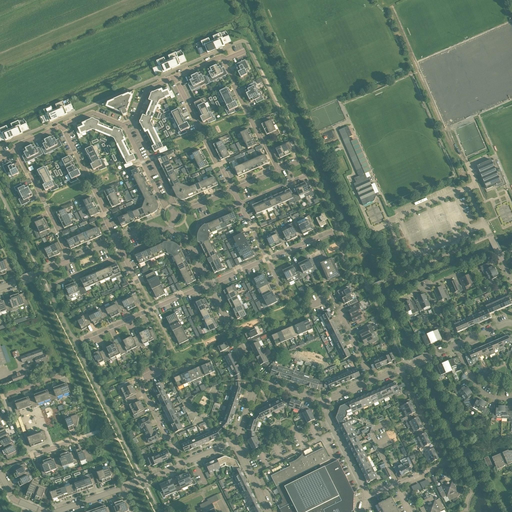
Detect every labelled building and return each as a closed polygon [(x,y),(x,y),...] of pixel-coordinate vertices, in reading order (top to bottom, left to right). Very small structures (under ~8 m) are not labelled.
[(215,41),(213,42),(216,49),(224,46),(221,38),(222,38),(220,33),(213,36),(215,41)] [(216,49),(213,42),(211,43),(209,38),(201,42),(203,46),(204,46),(208,53),(216,49)] [(170,60),(168,61),(171,69),(180,65),(176,58),(178,57),(176,53),(168,56),(170,60)] [(171,69),(168,61),(166,62),(164,58),(156,61),(158,66),(160,65),(163,72),(171,69)] [(245,61),(236,65),(237,68),(237,69),(238,72),(241,78),(247,74),(245,70),(248,68),(245,61)] [(216,65),(213,67),(219,78),(227,74),(224,68),(222,70),(219,64),(216,65)] [(219,78),(213,67),(210,68),(210,69),(208,70),(210,75),(208,77),(210,82),(219,78)] [(197,73),(194,75),(200,86),(205,84),(206,85),(209,83),(206,77),(203,78),(200,72),(198,74),(197,73)] [(200,86),(194,75),(191,77),(189,78),(192,83),(189,85),(192,91),(200,86)] [(248,97),(257,92),(258,92),(255,86),(256,86),(255,83),(249,86),(251,88),(245,91),(246,93),(246,94),(248,97)] [(159,91),(163,100),(171,96),(172,98),(175,97),(172,91),(169,92),(167,88),(162,90),(159,91)] [(221,98),(230,93),(231,93),(228,88),(219,93),(221,98)] [(152,92),(151,93),(160,101),(163,100),(159,91),(159,90),(153,93),(152,92)] [(257,92),(248,97),(249,100),(250,100),(251,102),(256,100),(258,102),(263,100),(262,97),(260,98),(257,92)] [(160,101),(151,93),(150,94),(151,95),(149,100),(150,101),(158,104),(159,102),(160,101)] [(232,98),(230,93),(221,98),(223,102),(224,102),(232,98)] [(107,107),(114,110),(122,114),(123,116),(128,114),(127,111),(130,104),(133,96),(128,94),(123,97),(122,96),(114,100),(108,103),(107,107)] [(234,102),(232,98),(224,102),(226,106),(234,102)] [(197,108),(205,104),(202,99),(194,103),(196,108),(197,108)] [(57,109),(55,110),(58,118),(67,114),(64,107),(65,106),(63,101),(55,105),(57,109)] [(158,104),(150,101),(148,106),(156,109),(158,104)] [(235,101),(234,102),(226,106),(224,107),(228,115),(234,112),(233,110),(238,107),(235,101)] [(207,108),(205,104),(197,108),(199,112),(207,108)] [(156,109),(148,106),(146,111),(154,114),(156,109)] [(58,118),(55,110),(53,111),(51,107),(44,110),(46,115),(47,114),(50,121),(58,118)] [(207,108),(199,112),(201,117),(210,112),(212,112),(209,107),(207,108)] [(174,118),(182,114),(180,109),(169,114),(172,119),(174,118)] [(154,114),(146,111),(144,116),(152,119),(154,114)] [(210,112),(201,117),(200,117),(203,123),(208,120),(210,123),(216,120),(214,117),(213,118),(210,112)] [(184,118),(182,114),(174,118),(176,122),(184,118)] [(140,121),(140,123),(140,124),(143,130),(144,130),(145,132),(154,128),(152,126),(151,122),(152,119),(144,116),(143,115),(140,121)] [(262,120),(264,123),(261,124),(264,130),(273,125),(271,121),(272,120),(270,116),(262,120)] [(184,118),(176,122),(175,123),(177,127),(186,123),(184,118)] [(11,129),(14,137),(22,133),(19,126),(20,125),(18,121),(11,124),(13,128),(11,129)] [(89,131),(85,122),(83,124),(78,126),(79,131),(76,132),(79,138),(82,137),(81,135),(89,131)] [(187,122),(186,123),(177,127),(180,133),(179,133),(180,136),(186,133),(184,130),(190,128),(187,122)] [(99,123),(96,131),(101,133),(104,125),(99,123)] [(104,125),(101,133),(105,135),(109,127),(104,125)] [(276,130),(273,125),(264,130),(267,135),(268,134),(270,138),(279,134),(277,130),(276,130)] [(14,137),(11,129),(8,130),(7,126),(0,128),(0,131),(1,134),(2,133),(6,141),(14,137)] [(109,127),(105,135),(110,137),(114,129),(109,127)] [(114,129),(110,137),(113,138),(114,139),(116,142),(117,145),(125,140),(124,138),(125,137),(122,132),(121,131),(120,130),(119,130),(114,128),(114,129)] [(154,128),(145,132),(145,133),(146,132),(147,134),(148,137),(156,133),(155,130),(154,128)] [(368,178),(367,178),(365,174),(351,141),(352,141),(351,141),(349,137),(345,128),(339,130),(343,140),(345,144),(351,158),(353,162),(359,177),(361,181),(354,184),(363,206),(364,206),(363,205),(372,202),(373,202),(374,201),(376,196),(371,184),(370,185),(368,181),(369,180),(368,178)] [(249,129),(242,132),(240,129),(234,132),(235,135),(240,133),(243,138),(251,135),(249,129)] [(156,133),(148,137),(149,139),(151,142),(159,138),(157,135),(156,133)] [(251,135),(243,138),(245,143),(254,140),(251,135)] [(51,137),(48,139),(52,148),(55,146),(56,149),(62,146),(59,140),(56,142),(53,136),(51,137)] [(219,139),(220,142),(219,142),(216,144),(213,145),(216,150),(224,146),(222,141),(227,139),(226,136),(219,139)] [(159,138),(151,142),(151,144),(153,146),(152,147),(161,143),(159,140),(159,138)] [(52,148),(48,139),(44,140),(42,142),(45,147),(42,149),(45,154),(53,150),(52,148)] [(356,139),(352,141),(351,141),(365,174),(370,171),(356,139)] [(125,140),(117,145),(118,147),(119,149),(127,146),(126,143),(125,141),(126,141),(125,140)] [(256,145),(254,140),(245,143),(248,149),(256,145)] [(285,143),(286,144),(281,147),(286,156),(291,154),(290,151),(293,150),(289,142),(285,143)] [(161,143),(152,147),(153,149),(154,152),(160,150),(161,153),(167,150),(166,147),(163,148),(162,144),(161,143)] [(28,147),(34,158),(43,154),(40,148),(37,150),(34,144),(32,146),(32,145),(28,147)] [(127,146),(119,149),(120,151),(122,154),(130,150),(128,147),(127,146)] [(224,146),(216,150),(218,155),(227,151),(224,146)] [(34,158),(28,147),(25,149),(23,150),(26,155),(23,157),(26,163),(34,158)] [(87,155),(95,151),(93,147),(84,151),(87,156),(87,155)] [(281,147),(276,149),(275,147),(271,149),(276,158),(279,157),(280,158),(286,156),(281,147)] [(130,150),(122,154),(122,155),(124,159),(133,155),(133,154),(132,155),(130,151),(130,150)] [(164,154),(165,157),(164,157),(161,159),(158,160),(161,165),(169,161),(167,156),(172,154),(174,153),(173,150),(164,154)] [(195,153),(194,153),(193,150),(185,153),(187,157),(192,154),(195,159),(203,155),(201,150),(198,151),(195,153)] [(96,151),(95,151),(87,155),(90,160),(98,156),(99,156),(96,151)] [(230,157),(227,151),(218,155),(221,160),(230,157)] [(133,155),(124,159),(124,160),(127,164),(125,165),(126,168),(132,166),(130,163),(136,160),(134,155),(133,155)] [(195,159),(197,164),(206,160),(203,155),(195,159)] [(265,155),(259,157),(264,165),(269,163),(269,162),(268,160),(268,161),(266,157),(265,155)] [(65,165),(73,161),(71,156),(61,161),(64,166),(65,165)] [(100,160),(98,156),(90,160),(92,164),(100,160)] [(259,157),(254,159),(258,168),(264,165),(259,157)] [(100,160),(92,164),(91,165),(93,170),(99,168),(100,170),(106,168),(102,159),(100,160)] [(254,159),(249,161),(254,170),(258,168),(254,159)] [(197,164),(195,165),(198,171),(209,166),(206,160),(197,164)] [(496,185),(501,183),(492,161),(491,160),(477,166),(487,189),(496,185)] [(73,161),(65,165),(67,170),(75,166),(73,161)] [(172,166),(169,161),(161,165),(163,170),(172,166)] [(254,170),(249,161),(245,163),(249,172),(254,170)] [(10,172),(13,177),(19,173),(16,168),(14,164),(12,166),(10,163),(3,166),(7,173),(10,172)] [(249,172),(245,163),(240,166),(244,174),(249,172)] [(75,166),(67,170),(69,174),(77,170),(75,166)] [(174,170),(172,166),(163,170),(165,174),(174,170)] [(244,174),(240,166),(234,168),(235,171),(237,174),(238,176),(244,174)] [(39,176),(49,172),(46,167),(37,172),(39,176)] [(134,170),(133,171),(131,168),(125,171),(126,174),(129,173),(131,178),(134,177),(142,173),(140,168),(137,169),(134,170)] [(177,169),(174,170),(165,174),(167,179),(176,175),(179,174),(177,169)] [(78,170),(77,170),(69,174),(68,175),(71,180),(69,181),(71,183),(77,181),(75,178),(81,175),(78,170)] [(49,172),(39,176),(42,181),(50,177),(51,176),(49,172)] [(145,178),(142,173),(134,177),(136,181),(145,178)] [(176,175),(167,179),(170,183),(178,180),(176,175)] [(52,181),(50,177),(42,181),(44,185),(52,181)] [(214,177),(208,179),(213,188),(218,185),(217,183),(215,179),(214,177)] [(145,178),(136,181),(138,186),(147,182),(145,178)] [(208,179),(204,181),(208,190),(213,188),(208,179)] [(53,180),(52,181),(44,185),(43,185),(46,191),(51,188),(52,191),(58,189),(57,185),(56,186),(54,183),(53,180)] [(181,184),(178,180),(170,183),(172,188),(181,184)] [(204,181),(199,183),(203,192),(208,190),(204,181)] [(149,187),(147,182),(138,186),(140,190),(149,187)] [(300,185),(304,194),(306,197),(310,195),(311,197),(314,195),(311,189),(309,191),(305,182),(300,185)] [(110,186),(111,189),(110,189),(107,191),(104,192),(107,197),(115,193),(118,192),(116,187),(118,186),(117,183),(110,186)] [(203,192),(199,183),(194,185),(198,194),(203,192)] [(190,187),(181,184),(172,188),(176,196),(179,195),(180,196),(179,199),(180,200),(181,200),(182,200),(182,198),(184,197),(185,199),(194,196),(190,187)] [(20,196),(30,190),(29,187),(28,187),(27,185),(22,188),(20,185),(15,188),(16,191),(17,190),(20,196)] [(198,194),(194,185),(190,187),(194,196),(198,194)] [(304,194),(300,185),(295,187),(298,194),(295,195),(298,201),(301,200),(299,196),(304,194)] [(151,191),(149,187),(140,190),(143,195),(151,191)] [(289,189),(284,191),(288,201),(289,203),(294,201),(295,203),(298,201),(295,195),(293,197),(289,189)] [(30,190),(20,196),(21,199),(19,200),(22,205),(29,202),(27,199),(33,196),(32,194),(30,190)] [(151,191),(143,195),(145,200),(154,196),(151,191)] [(284,191),(279,194),(283,203),(288,201),(284,191)] [(115,193),(107,197),(109,202),(118,199),(115,193)] [(283,203),(279,194),(274,196),(278,205),(283,203)] [(145,200),(142,208),(146,216),(154,213),(153,210),(155,209),(157,210),(158,209),(158,208),(158,207),(156,207),(155,205),(158,204),(154,196),(145,200)] [(278,205),(274,196),(268,198),(272,208),(278,205)] [(86,200),(85,200),(84,198),(77,200),(78,204),(81,203),(83,208),(86,206),(94,203),(92,197),(89,198),(86,200)] [(268,198),(263,201),(267,210),(272,208),(268,198)] [(118,199),(109,202),(112,208),(121,204),(118,199)] [(263,201),(258,203),(262,212),(267,210),(263,201)] [(62,207),(64,210),(63,210),(59,212),(56,213),(59,218),(68,214),(65,209),(73,206),(72,203),(62,207)] [(97,208),(94,203),(86,206),(88,212),(97,208)] [(262,212),(258,203),(253,205),(252,205),(256,215),(257,214),(262,212)] [(100,213),(97,208),(88,212),(91,217),(100,213)] [(146,216),(142,208),(137,210),(141,218),(146,216)] [(141,218),(137,210),(133,212),(137,221),(141,218)] [(137,221),(133,212),(128,214),(132,223),(137,221)] [(228,216),(232,224),(237,222),(233,213),(228,216)] [(321,215),(322,216),(316,219),(317,221),(318,224),(319,224),(320,227),(326,224),(325,221),(325,219),(327,218),(325,213),(321,215)] [(68,214),(59,218),(62,223),(70,219),(68,214)] [(132,223),(128,214),(123,216),(127,225),(132,223)] [(307,218),(302,220),(308,232),(313,230),(309,223),(312,221),(309,215),(306,217),(307,218)] [(44,219),(43,219),(41,216),(32,220),(33,224),(35,223),(37,228),(47,224),(44,219)] [(127,225),(123,216),(118,218),(119,221),(121,225),(122,227),(127,225)] [(228,216),(223,218),(227,227),(232,224),(228,216)] [(227,227),(223,218),(218,220),(222,229),(227,227)] [(70,219),(62,223),(64,228),(73,225),(70,219)] [(218,220),(213,222),(217,231),(218,233),(223,231),(222,229),(218,220)] [(296,221),(293,222),(296,228),(299,227),(303,235),(308,232),(302,220),(297,222),(296,221)] [(217,231),(213,222),(208,224),(212,233),(217,231)] [(291,224),(286,226),(292,239),(297,237),(294,229),(296,228),(293,222),(290,224),(291,224)] [(49,229),(47,224),(37,228),(40,233),(39,233),(40,237),(49,234),(47,230),(49,229)] [(212,233),(208,224),(205,226),(202,228),(198,239),(200,243),(201,245),(209,241),(208,239),(210,234),(212,233)] [(281,228),(278,229),(281,235),(283,234),(287,242),(288,242),(288,241),(292,239),(286,226),(281,229),(281,228)] [(97,227),(92,230),(96,238),(101,236),(100,233),(99,230),(97,227)] [(270,233),(276,246),(281,244),(282,244),(278,236),(281,235),(278,229),(275,231),(270,233)] [(92,230),(87,232),(91,240),(96,238),(92,230)] [(87,232),(82,234),(86,242),(91,240),(87,232)] [(236,243),(245,238),(243,233),(234,238),(236,243)] [(270,233),(265,236),(265,234),(262,236),(265,242),(267,240),(271,249),(272,248),(276,246),(270,233)] [(82,234),(77,236),(82,244),(86,242),(82,234)] [(77,236),(72,238),(76,247),(82,244),(77,236)] [(76,247),(72,238),(67,241),(68,243),(69,247),(70,247),(71,249),(76,247)] [(247,242),(245,238),(236,243),(238,247),(247,242)] [(209,241),(201,245),(203,250),(211,246),(209,241)] [(50,247),(54,256),(60,254),(59,252),(62,250),(58,242),(54,244),(55,245),(50,247)] [(247,242),(238,247),(240,251),(249,247),(247,242)] [(165,243),(161,245),(165,254),(166,253),(173,255),(173,257),(182,253),(181,251),(180,251),(178,247),(167,243),(165,244),(165,243)] [(214,244),(211,246),(203,250),(205,255),(214,250),(216,249),(214,244)] [(161,245),(156,247),(160,256),(165,254),(161,245)] [(50,247),(45,249),(44,248),(40,250),(45,259),(48,257),(49,259),(54,256),(50,247)] [(156,247),(151,249),(155,258),(160,256),(156,247)] [(251,251),(249,247),(240,251),(242,255),(251,251)] [(155,258),(151,249),(146,251),(150,260),(155,258)] [(214,250),(205,255),(207,259),(216,255),(214,250)] [(146,251),(141,254),(145,262),(150,260),(146,251)] [(251,251),(242,255),(240,257),(241,259),(243,258),(245,260),(254,256),(251,251)] [(182,253),(173,257),(176,261),(184,257),(182,253)] [(221,258),(219,253),(216,255),(207,259),(210,264),(218,259),(221,258)] [(145,262),(141,254),(136,256),(139,265),(145,262)] [(184,257),(176,261),(178,266),(186,262),(184,257)] [(0,262),(0,267),(3,275),(7,273),(6,272),(12,270),(7,259),(3,260),(4,262),(0,262)] [(218,259),(210,264),(212,268),(220,264),(218,259)] [(303,261),(309,274),(314,271),(315,273),(318,271),(315,265),(312,267),(308,259),(303,261)] [(324,270),(334,264),(331,259),(321,264),(324,270)] [(309,274),(303,261),(299,264),(298,264),(302,271),(299,272),(302,278),(305,277),(305,276),(309,274)] [(189,266),(186,262),(178,266),(180,270),(189,266)] [(495,268),(493,266),(490,267),(488,263),(480,267),(483,273),(487,276),(497,271),(495,268)] [(116,264),(111,267),(116,278),(121,275),(116,264)] [(223,269),(220,264),(212,268),(214,273),(223,269)] [(337,270),(334,264),(324,270),(326,275),(337,270)] [(189,266),(180,270),(182,275),(191,271),(189,266)] [(292,266),(288,268),(294,281),(298,278),(299,280),(302,278),(299,272),(297,274),(292,266)] [(111,267),(106,269),(110,277),(111,280),(116,278),(111,267)] [(294,281),(288,268),(283,270),(282,271),(286,278),(283,279),(286,285),(289,284),(289,283),(294,281)] [(110,277),(106,269),(101,271),(105,280),(110,277)] [(340,275),(337,270),(326,275),(329,280),(340,275)] [(105,280),(101,271),(96,273),(100,282),(105,280)] [(191,271),(182,275),(185,280),(193,275),(191,271)] [(487,276),(489,279),(486,280),(489,285),(495,282),(493,279),(499,276),(497,274),(498,274),(497,271),(487,276)] [(148,281),(157,276),(155,272),(146,276),(148,281)] [(100,282),(96,273),(91,275),(95,284),(100,282)] [(95,284),(91,275),(86,277),(90,286),(95,284)] [(196,280),(193,275),(185,280),(187,285),(196,280)] [(263,275),(254,279),(252,281),(254,286),(257,284),(266,280),(263,275)] [(465,276),(462,278),(464,282),(462,283),(465,290),(468,289),(466,286),(472,283),(468,275),(468,276),(466,277),(465,276)] [(157,276),(148,281),(150,285),(159,281),(157,276)] [(90,286),(86,277),(81,280),(81,279),(84,287),(81,288),(84,294),(87,293),(85,288),(90,286)] [(266,280),(257,284),(259,289),(268,284),(266,280)] [(159,281),(150,285),(152,289),(161,285),(159,281)] [(460,285),(458,286),(455,281),(448,284),(453,293),(459,290),(460,292),(463,291),(460,285)] [(84,294),(81,288),(79,289),(75,282),(70,284),(76,297),(81,295),(81,296),(84,294)] [(71,299),(76,297),(70,284),(65,286),(66,289),(63,290),(66,295),(68,301),(71,300),(71,299)] [(268,284),(259,289),(261,293),(270,288),(268,284)] [(161,285),(152,289),(154,294),(163,289),(161,285)] [(349,292),(349,291),(347,286),(345,287),(344,287),(340,288),(341,289),(337,291),(340,296),(345,294),(349,292)] [(226,296),(234,292),(232,287),(223,291),(226,296)] [(447,292),(445,294),(442,287),(434,290),(438,301),(446,298),(447,300),(450,299),(447,292)] [(270,288),(261,293),(263,297),(272,293),(270,288)] [(163,289),(154,294),(157,299),(166,294),(163,289)] [(234,292),(226,296),(228,301),(237,296),(239,295),(237,291),(234,292)] [(127,298),(132,309),(136,307),(135,304),(136,303),(136,304),(140,302),(136,292),(132,294),(132,295),(127,298)] [(18,294),(15,295),(19,307),(24,305),(24,306),(29,304),(24,293),(19,295),(18,294)] [(274,297),(272,293),(263,297),(265,301),(274,297)] [(353,293),(346,297),(342,299),(345,304),(348,302),(356,299),(353,293)] [(419,311),(423,310),(423,309),(430,305),(425,294),(417,297),(419,303),(416,304),(419,311)] [(19,307),(15,295),(10,297),(11,298),(6,299),(10,311),(10,312),(19,309),(19,307)] [(239,301),(237,296),(228,301),(230,305),(239,301)] [(499,297),(500,300),(496,301),(500,309),(503,308),(503,309),(506,307),(502,299),(501,296),(499,297)] [(502,299),(506,307),(509,306),(508,306),(511,304),(508,296),(504,298),(503,296),(501,296),(502,299)] [(277,302),(274,297),(265,301),(268,306),(277,302)] [(120,299),(118,300),(123,310),(126,309),(125,307),(126,307),(128,311),(132,309),(127,298),(121,301),(121,300),(120,299)] [(1,300),(0,300),(0,309),(1,313),(6,311),(7,312),(10,311),(6,299),(1,301),(1,300)] [(199,302),(196,303),(195,301),(193,302),(197,309),(199,308),(207,304),(205,299),(203,300),(202,299),(198,301),(199,302)] [(123,310),(118,300),(115,301),(115,303),(110,305),(115,316),(119,314),(118,311),(119,310),(120,312),(123,310)] [(412,305),(409,300),(403,303),(407,312),(411,310),(412,314),(418,311),(415,304),(412,306),(412,305)] [(496,301),(493,303),(492,300),(490,301),(495,312),(498,311),(497,310),(500,309),(496,301)] [(241,306),(239,301),(230,305),(233,310),(241,306)] [(489,304),(485,306),(487,309),(489,314),(492,313),(495,312),(490,301),(488,302),(489,304)] [(209,308),(207,304),(199,308),(201,312),(209,308)] [(104,306),(101,307),(106,317),(109,316),(108,315),(109,314),(111,318),(115,316),(110,305),(105,308),(104,307),(104,306)] [(241,306),(233,310),(235,314),(243,310),(241,306)] [(359,306),(353,309),(349,311),(350,314),(350,317),(351,317),(350,317),(350,318),(361,312),(359,307),(359,306)] [(99,310),(94,312),(99,323),(103,321),(101,318),(102,318),(103,319),(106,317),(101,307),(99,309),(99,310)] [(209,308),(201,312),(203,317),(212,313),(209,308)] [(173,310),(175,313),(166,318),(169,323),(178,318),(180,317),(176,309),(173,310)] [(487,309),(484,311),(483,309),(481,310),(485,321),(488,319),(491,318),(489,314),(487,309)] [(243,310),(235,314),(237,319),(240,318),(240,319),(244,317),(243,316),(246,315),(243,310)] [(485,321),(481,310),(478,311),(479,313),(476,314),(480,322),(482,321),(482,322),(485,321)] [(87,314),(85,315),(89,324),(92,323),(92,322),(93,321),(95,325),(99,323),(94,312),(88,315),(88,314),(87,314)] [(329,312),(322,316),(321,316),(323,321),(331,317),(329,312)] [(361,312),(350,318),(352,320),(354,323),(358,320),(359,323),(367,319),(365,316),(363,317),(361,312),(362,312),(361,312)] [(214,317),(212,313),(203,317),(206,322),(214,317)] [(472,313),(469,314),(474,325),(477,324),(480,322),(476,314),(473,316),(472,313)] [(468,318),(465,319),(469,327),(471,326),(471,327),(474,325),(469,314),(467,315),(468,318)] [(89,324),(85,315),(82,316),(82,317),(77,320),(79,323),(78,323),(79,327),(80,327),(82,330),(86,328),(85,325),(86,325),(86,326),(89,324)] [(214,317),(206,322),(203,323),(205,327),(216,322),(214,317)] [(334,322),(331,317),(323,321),(326,326),(327,326),(334,322)] [(180,322),(178,318),(169,323),(171,327),(180,322)] [(465,319),(462,320),(461,318),(458,319),(459,321),(463,330),(466,329),(466,328),(469,327),(465,319)] [(457,322),(454,324),(453,322),(450,323),(453,329),(456,328),(457,332),(460,331),(463,330),(459,321),(458,319),(456,320),(457,322)] [(303,322),(307,331),(312,329),(313,329),(309,320),(303,322)] [(182,327),(180,322),(171,327),(173,331),(182,327)] [(219,327),(216,322),(205,327),(208,332),(213,330),(213,331),(217,329),(217,328),(219,327)] [(307,331),(303,322),(299,324),(303,333),(307,331)] [(327,326),(326,326),(323,327),(324,330),(325,329),(327,331),(336,327),(334,322),(327,326)] [(299,324),(295,326),(299,335),(303,333),(299,324)] [(364,327),(365,329),(359,332),(362,338),(361,338),(370,334),(374,332),(370,324),(364,327)] [(299,335),(295,326),(290,328),(294,337),(299,335)] [(435,331),(432,332),(436,341),(437,341),(441,340),(440,339),(442,339),(439,333),(442,332),(439,326),(434,328),(435,331)] [(182,327),(173,331),(175,335),(184,331),(182,327)] [(338,332),(336,327),(327,331),(329,336),(331,335),(338,332)] [(256,336),(258,335),(255,328),(252,330),(252,331),(245,334),(247,340),(250,339),(251,342),(258,339),(256,336)] [(294,337),(290,328),(286,330),(290,339),(294,337)] [(147,330),(144,332),(149,342),(153,340),(154,341),(157,339),(152,329),(148,331),(147,330)] [(286,330),(281,332),(285,341),(290,339),(286,330)] [(186,335),(184,331),(175,335),(177,340),(186,335)] [(140,334),(136,336),(141,346),(144,345),(144,344),(149,342),(144,332),(140,334)] [(281,332),(277,334),(281,343),(285,341),(281,332)] [(341,336),(338,332),(331,335),(329,336),(332,341),(334,340),(341,336)] [(374,332),(370,334),(361,338),(364,344),(369,342),(370,344),(378,340),(376,335),(374,332)] [(427,334),(425,335),(424,332),(418,332),(418,335),(420,342),(423,340),(426,346),(427,345),(427,346),(430,344),(431,344),(427,334)] [(432,332),(427,334),(431,344),(436,341),(432,332)] [(281,343),(277,334),(272,336),(276,345),(281,343)] [(501,337),(502,338),(505,346),(504,344),(510,342),(511,342),(511,334),(511,335),(510,335),(509,336),(507,336),(504,337),(504,336),(501,337)] [(189,340),(186,335),(177,340),(180,344),(189,340)] [(131,337),(127,339),(132,349),(137,347),(137,348),(141,346),(136,336),(131,338),(131,337)] [(343,341),(341,336),(334,340),(336,345),(343,341)] [(505,346),(502,338),(499,339),(496,340),(500,349),(501,351),(506,348),(505,346)] [(132,349),(127,339),(123,341),(119,344),(124,353),(127,352),(132,349)] [(493,342),(491,343),(494,351),(497,350),(498,352),(501,351),(500,349),(496,340),(493,341),(493,342)] [(336,345),(334,346),(336,351),(338,350),(346,346),(343,341),(336,345)] [(227,348),(229,347),(226,342),(217,347),(220,352),(222,352),(223,354),(228,351),(227,348)] [(258,342),(257,342),(250,345),(253,350),(260,347),(261,347),(258,342)] [(494,351),(491,343),(488,344),(488,343),(485,345),(489,353),(490,356),(495,353),(494,351)] [(114,344),(110,346),(116,356),(120,354),(121,355),(124,353),(119,344),(115,346),(114,344)] [(482,346),(480,348),(483,356),(486,354),(487,357),(490,356),(489,353),(485,345),(482,346)] [(107,349),(103,351),(108,361),(111,359),(116,356),(110,346),(107,348),(107,349)] [(263,346),(261,347),(260,347),(253,350),(255,355),(262,352),(263,351),(265,350),(263,346)] [(346,346),(338,350),(340,355),(348,351),(346,346)] [(477,348),(474,349),(478,358),(479,360),(481,359),(480,357),(483,356),(480,348),(477,349),(477,348)] [(47,362),(46,360),(47,360),(45,354),(43,355),(41,349),(20,357),(22,363),(27,361),(28,364),(36,361),(37,363),(43,361),(44,363),(47,362)] [(468,352),(470,356),(467,358),(470,364),(473,363),(472,361),(475,359),(476,361),(479,360),(478,358),(474,349),(471,351),(468,352)] [(104,362),(108,361),(103,351),(98,353),(98,351),(94,353),(95,355),(92,356),(93,360),(95,363),(97,366),(99,365),(99,364),(104,361),(104,362)] [(262,352),(255,355),(258,360),(266,356),(263,351),(262,352)] [(351,356),(348,351),(340,355),(343,360),(351,356)] [(232,353),(225,357),(224,357),(226,362),(234,358),(232,353)] [(392,353),(383,356),(387,364),(392,362),(391,361),(395,359),(392,353)] [(268,361),(266,356),(258,360),(260,365),(261,365),(265,368),(269,363),(267,362),(268,361)] [(383,357),(379,359),(382,367),(387,364),(383,356),(383,357)] [(234,358),(226,362),(225,363),(227,368),(229,367),(237,363),(234,358)] [(382,367),(379,359),(378,358),(369,362),(372,369),(376,367),(377,369),(382,367)] [(457,368),(455,365),(453,359),(452,360),(451,359),(448,361),(447,361),(451,371),(454,369),(457,368)] [(451,371),(447,361),(442,364),(446,373),(451,371)] [(211,362),(206,364),(210,374),(215,372),(211,362)] [(276,376),(279,365),(273,362),(267,369),(271,373),(270,374),(276,376)] [(237,363),(229,367),(227,368),(230,372),(231,372),(239,368),(237,363)] [(457,368),(454,369),(456,372),(461,370),(460,368),(462,367),(461,363),(458,364),(458,363),(455,365),(457,368)] [(210,374),(206,364),(201,366),(205,376),(210,374)] [(437,366),(438,370),(436,371),(439,379),(444,377),(443,374),(446,373),(442,364),(441,364),(438,365),(438,366),(437,366)] [(284,367),(279,365),(276,376),(281,377),(284,367)] [(201,366),(197,368),(201,378),(205,376),(201,366)] [(287,368),(284,367),(281,377),(286,379),(288,372),(289,369),(287,368)] [(197,368),(192,370),(196,379),(201,378),(197,368)] [(242,373),(239,368),(231,372),(234,377),(235,376),(235,380),(241,380),(240,373),(242,373)] [(351,370),(355,378),(360,376),(357,368),(351,370)] [(289,369),(286,379),(291,381),(294,371),(289,369)] [(196,379),(192,370),(188,372),(192,381),(196,379)] [(351,370),(347,372),(350,380),(355,378),(351,370)] [(294,371),(291,381),(296,383),(300,372),(294,371)] [(29,379),(27,375),(26,372),(12,378),(14,384),(29,379)] [(188,372),(184,374),(188,383),(192,381),(188,372)] [(300,372),(296,383),(301,384),(304,377),(305,374),(300,372)] [(347,372),(342,374),(342,375),(345,382),(350,380),(347,372)] [(188,383),(184,374),(179,376),(183,385),(188,383)] [(345,382),(342,375),(337,377),(340,385),(345,382)] [(183,385),(179,376),(174,378),(178,388),(179,387),(178,387),(183,385)] [(14,384),(12,378),(12,377),(1,381),(4,388),(14,384)] [(340,385),(337,377),(331,379),(331,380),(332,380),(335,387),(340,385)] [(332,380),(331,380),(331,379),(330,378),(324,380),(324,388),(329,388),(330,389),(335,387),(332,380)] [(319,381),(314,379),(313,384),(311,388),(317,390),(317,388),(322,388),(322,382),(319,382),(319,381)] [(128,381),(126,382),(126,381),(119,384),(119,386),(118,386),(120,390),(121,389),(123,394),(134,389),(132,385),(130,386),(128,381)] [(235,386),(233,392),(241,394),(243,389),(241,388),(241,382),(235,382),(235,386)] [(393,383),(390,385),(394,394),(399,392),(396,385),(397,385),(397,384),(397,383),(396,383),(396,382),(395,382),(394,382),(393,382),(393,383)] [(67,383),(60,386),(63,395),(69,393),(71,397),(75,397),(70,384),(67,385),(67,383)] [(160,383),(153,386),(154,388),(153,389),(156,394),(164,390),(160,383)] [(466,385),(461,389),(459,387),(458,384),(452,386),(453,389),(456,393),(458,392),(461,396),(470,390),(468,387),(467,387),(466,385)] [(390,385),(385,387),(389,397),(394,394),(390,385)] [(53,388),(54,390),(51,391),(54,400),(58,399),(57,397),(63,395),(60,386),(53,388)] [(385,387),(379,389),(384,399),(389,397),(385,387)] [(136,393),(134,389),(123,394),(126,399),(125,399),(126,403),(136,398),(134,393),(136,393)] [(384,399),(379,389),(374,392),(378,401),(384,399)] [(47,390),(41,393),(44,402),(50,399),(51,401),(54,400),(51,391),(48,392),(47,390)] [(164,390),(156,394),(158,399),(165,395),(166,395),(164,390)] [(470,390),(461,396),(465,401),(463,402),(467,407),(471,402),(468,398),(473,394),(471,392),(472,392),(470,390)] [(378,401),(374,392),(369,394),(373,404),(378,401)] [(44,402),(41,393),(34,395),(35,397),(32,398),(35,407),(38,405),(38,404),(44,402)] [(166,395),(165,395),(158,399),(160,403),(170,399),(168,394),(166,395)] [(369,394),(364,396),(368,406),(373,404),(369,394)] [(232,397),(229,396),(228,400),(229,401),(229,402),(238,404),(239,399),(232,397)] [(368,406),(364,396),(359,398),(363,408),(368,406)] [(35,407),(32,398),(29,399),(28,397),(22,399),(25,408),(31,406),(32,408),(35,407)] [(138,402),(136,398),(126,403),(128,406),(129,405),(131,410),(142,405),(140,401),(138,402)] [(363,408),(359,398),(353,401),(358,410),(363,408)] [(475,404),(471,402),(467,407),(474,410),(475,408),(478,410),(483,401),(480,399),(480,400),(478,398),(475,404)] [(15,402),(16,404),(13,405),(17,417),(20,415),(19,411),(25,408),(22,399),(15,402)] [(172,404),(170,399),(160,403),(163,408),(172,404)] [(291,400),(286,401),(286,407),(288,406),(288,407),(293,409),(296,401),(291,399),(291,400)] [(286,407),(286,401),(281,401),(280,400),(275,402),(279,410),(284,407),(286,407)] [(400,403),(402,406),(400,406),(403,412),(413,407),(413,406),(411,404),(410,402),(408,403),(407,400),(400,403)] [(302,402),(296,401),(293,409),(299,411),(299,410),(301,411),(305,407),(301,404),(302,402)] [(353,401),(348,403),(352,412),(352,413),(358,410),(353,401)] [(486,402),(483,401),(478,410),(483,413),(482,415),(485,416),(488,411),(485,409),(488,404),(486,403),(486,402)] [(279,410),(275,402),(270,405),(274,412),(279,410)] [(340,407),(338,412),(347,416),(347,414),(352,412),(348,403),(340,407)] [(175,408),(172,404),(163,408),(165,413),(175,408)] [(144,409),(142,405),(131,410),(134,415),(133,415),(134,419),(144,414),(142,409),(144,409)] [(228,407),(226,406),(224,411),(226,412),(227,412),(234,415),(236,409),(228,407)] [(267,406),(262,408),(266,416),(271,414),(267,406)] [(501,416),(502,406),(499,406),(496,406),(496,412),(492,412),(492,418),(496,418),(501,419),(501,416)] [(502,406),(501,416),(501,419),(509,419),(509,422),(511,422),(511,414),(511,412),(511,411),(507,411),(508,406),(505,406),(502,406)] [(308,410),(305,407),(301,411),(302,413),(304,418),(312,414),(310,409),(308,410)] [(413,407),(403,412),(406,417),(407,416),(408,419),(414,416),(413,413),(415,412),(414,409),(413,407)] [(175,408),(165,413),(168,418),(177,413),(175,408)] [(258,412),(255,416),(260,420),(261,418),(261,419),(266,416),(262,408),(258,411),(258,412)] [(347,416),(338,412),(336,418),(340,426),(348,422),(346,417),(347,416)] [(177,413),(168,418),(170,423),(178,419),(179,418),(177,413)] [(65,420),(69,431),(74,430),(73,427),(77,426),(78,418),(77,414),(71,417),(71,418),(65,420)] [(312,414),(304,418),(307,423),(314,419),(312,414)] [(251,419),(249,424),(257,427),(259,422),(258,421),(260,420),(255,416),(252,419),(251,419)] [(407,424),(406,424),(408,428),(411,427),(420,423),(418,417),(416,418),(414,416),(408,419),(405,420),(407,424)] [(149,426),(149,425),(151,424),(148,417),(144,419),(142,420),(138,422),(142,429),(143,428),(145,432),(151,429),(150,429),(149,426)] [(224,417),(222,422),(221,422),(219,424),(225,429),(229,425),(231,425),(232,420),(224,417)] [(178,419),(170,423),(172,428),(180,424),(178,419)] [(349,421),(348,422),(340,426),(342,431),(352,427),(349,421)] [(420,423),(411,427),(413,432),(415,432),(416,434),(422,431),(421,429),(423,428),(420,423)] [(183,429),(180,424),(172,428),(175,433),(183,429)] [(257,427),(249,424),(247,429),(248,430),(249,435),(255,434),(255,432),(257,427)] [(211,431),(215,439),(220,437),(219,436),(223,431),(219,427),(216,430),(216,429),(211,431)] [(352,427),(342,431),(345,436),(354,432),(352,427)] [(5,429),(0,431),(0,441),(10,437),(9,434),(7,434),(5,429)] [(151,429),(145,432),(147,436),(146,437),(149,443),(158,439),(155,432),(153,433),(152,432),(150,429),(151,429)] [(41,433),(35,436),(38,445),(45,442),(44,440),(47,439),(44,431),(40,431),(41,433)] [(211,431),(206,433),(206,434),(210,441),(215,439),(211,431)] [(416,434),(417,437),(416,438),(418,443),(428,438),(428,437),(427,436),(425,433),(423,434),(422,431),(416,434)] [(357,437),(354,432),(345,436),(347,441),(357,437)] [(35,436),(28,438),(27,433),(23,434),(27,446),(31,445),(31,447),(38,445),(35,436)] [(206,434),(206,433),(201,435),(205,443),(210,441),(206,434)] [(249,435),(249,439),(248,440),(250,445),(258,441),(256,436),(255,437),(255,434),(249,435)] [(205,443),(201,435),(196,437),(196,438),(200,446),(205,443)] [(10,437),(0,441),(0,446),(0,447),(1,446),(3,451),(13,446),(15,445),(13,442),(12,443),(9,438),(10,437)] [(357,437),(347,441),(350,447),(359,442),(357,437)] [(200,446),(196,438),(192,440),(195,448),(200,446)] [(429,438),(428,438),(418,443),(421,448),(422,447),(424,450),(430,447),(429,444),(431,443),(429,441),(429,438)] [(192,440),(187,443),(190,450),(195,448),(192,440)] [(261,446),(258,441),(250,445),(253,450),(261,446)] [(362,447),(359,442),(350,447),(352,452),(362,447)] [(190,450),(187,443),(181,445),(185,452),(190,450)] [(13,446),(3,451),(2,451),(4,455),(5,455),(8,459),(19,454),(17,450),(16,451),(13,446)] [(362,447),(352,452),(355,457),(364,452),(362,447)] [(424,450),(425,453),(424,453),(426,458),(436,453),(434,451),(433,448),(431,449),(430,447),(424,450)] [(324,467),(338,460),(321,468),(320,465),(329,460),(323,448),(304,457),(302,455),(301,456),(300,457),(299,458),(298,458),(298,459),(296,460),(295,461),(293,462),(291,463),(289,463),(290,466),(271,476),(276,486),(308,470),(310,474),(324,467)] [(87,462),(93,460),(91,455),(85,450),(81,451),(81,449),(76,450),(80,462),(86,460),(87,462)] [(159,454),(163,462),(168,459),(167,458),(170,457),(167,450),(159,454)] [(497,470),(504,466),(511,463),(511,451),(508,451),(508,450),(492,457),(497,470)] [(68,452),(64,453),(68,465),(74,463),(74,464),(78,463),(74,451),(69,453),(68,452)] [(364,452),(355,457),(357,462),(367,457),(364,452)] [(68,465),(64,453),(60,455),(61,456),(56,458),(60,469),(64,468),(63,467),(68,465)] [(436,454),(436,453),(426,458),(429,464),(438,459),(437,456),(436,454)] [(159,454),(155,457),(158,464),(163,462),(159,454)] [(155,457),(154,456),(145,460),(148,465),(152,464),(153,466),(158,464),(155,457)] [(227,467),(230,458),(225,456),(217,460),(221,468),(225,466),(227,467)] [(488,456),(484,458),(488,468),(492,467),(488,456)] [(369,462),(367,457),(357,462),(360,467),(369,462)] [(413,467),(410,461),(408,457),(400,461),(401,464),(402,463),(406,473),(412,470),(411,468),(413,467)] [(60,469),(56,458),(51,459),(51,458),(47,460),(51,471),(56,469),(57,471),(60,469)] [(236,460),(230,458),(227,467),(230,467),(232,472),(240,468),(236,460)] [(51,471),(47,460),(43,461),(43,462),(39,464),(43,476),(46,474),(46,473),(51,471)] [(217,460),(211,462),(215,470),(219,469),(219,471),(222,470),(221,468),(217,460)] [(338,460),(324,467),(341,501),(323,510),(324,511),(351,511),(352,511),(353,511),(354,495),(355,494),(338,460)] [(215,470),(211,462),(206,465),(210,475),(212,474),(212,472),(215,470)] [(369,462),(360,467),(362,472),(372,467),(369,462)] [(27,473),(26,473),(24,468),(26,467),(24,463),(13,469),(15,474),(14,474),(16,478),(17,478),(27,473)] [(402,463),(401,464),(396,466),(393,468),(396,474),(399,472),(401,476),(406,473),(402,463)] [(103,470),(107,482),(111,480),(111,479),(117,477),(111,466),(108,467),(108,468),(103,470)] [(308,470),(276,486),(283,500),(281,501),(282,503),(277,506),(279,509),(292,502),(297,511),(324,511),(323,510),(341,501),(324,467),(310,474),(308,470)] [(372,468),(372,467),(362,472),(365,477),(374,472),(377,470),(375,467),(372,468)] [(232,472),(230,473),(231,475),(233,474),(235,478),(243,474),(240,468),(232,472)] [(107,482),(103,470),(97,472),(97,471),(93,472),(98,484),(102,482),(103,483),(107,482)] [(29,471),(26,473),(27,473),(17,478),(19,482),(18,483),(20,487),(31,481),(28,476),(30,475),(29,471)] [(96,484),(91,472),(88,474),(90,478),(85,480),(88,489),(94,487),(93,485),(96,484)] [(377,478),(374,472),(365,477),(366,480),(366,481),(366,482),(367,483),(369,483),(370,482),(370,481),(377,478)] [(188,473),(182,475),(188,487),(193,484),(193,485),(196,484),(193,478),(191,479),(188,473)] [(235,478),(236,481),(234,482),(235,484),(245,479),(243,474),(235,478)] [(177,477),(179,484),(177,485),(179,491),(182,490),(182,489),(188,487),(182,475),(177,477)] [(446,475),(444,477),(450,488),(459,483),(458,480),(457,480),(456,479),(453,480),(451,480),(450,476),(447,477),(446,475)] [(441,478),(442,480),(440,481),(442,485),(441,486),(438,488),(439,489),(438,489),(440,493),(450,488),(444,477),(441,478)] [(248,484),(245,479),(235,484),(236,486),(238,485),(240,488),(248,484)] [(423,487),(431,484),(429,479),(421,482),(423,487)] [(79,480),(75,482),(78,493),(83,491),(80,482),(79,480)] [(85,480),(80,482),(83,491),(88,489),(85,480)] [(165,482),(166,483),(171,494),(176,492),(177,492),(179,491),(177,485),(174,486),(171,480),(165,482)] [(35,499),(40,485),(32,482),(26,495),(30,497),(31,496),(35,497),(35,499)] [(78,493),(75,482),(74,482),(75,484),(70,485),(73,495),(78,493)] [(166,483),(160,485),(163,491),(160,492),(163,498),(166,497),(165,496),(171,494),(166,483)] [(459,483),(450,488),(455,500),(458,499),(457,497),(459,496),(457,492),(458,490),(461,489),(460,487),(461,487),(459,483)] [(240,488),(242,492),(240,493),(241,495),(251,490),(248,484),(240,488)] [(49,489),(40,485),(35,499),(39,500),(39,499),(44,501),(49,489)] [(70,485),(65,487),(69,496),(73,495),(70,485)] [(69,496),(65,487),(60,489),(64,498),(69,496)] [(455,500),(450,488),(440,493),(441,497),(442,496),(443,498),(446,496),(448,497),(449,500),(452,499),(453,501),(455,500)] [(64,498),(60,489),(55,491),(59,500),(64,498)] [(253,495),(251,490),(241,495),(242,497),(244,496),(245,499),(253,495)] [(59,500),(55,491),(50,492),(51,494),(48,495),(50,501),(53,500),(53,502),(59,500)] [(429,498),(428,496),(427,493),(425,494),(426,497),(432,509),(442,504),(440,500),(439,500),(438,499),(435,501),(434,500),(432,496),(429,498)] [(245,499),(247,502),(245,503),(246,505),(256,500),(253,495),(245,499)] [(208,501),(206,502),(200,505),(201,507),(197,509),(198,511),(195,511),(216,511),(212,504),(216,502),(213,497),(207,499),(208,501)] [(382,502),(378,504),(374,506),(377,511),(397,511),(394,505),(395,504),(392,497),(383,501),(382,501),(382,502)] [(424,498),(425,500),(422,501),(424,505),(423,507),(420,508),(421,509),(420,510),(421,511),(424,511),(432,509),(426,497),(424,498)] [(123,500),(118,502),(122,511),(125,511),(128,511),(130,511),(133,511),(128,500),(123,501),(123,500)] [(256,500),(246,505),(247,507),(249,506),(251,510),(259,506),(256,500)] [(122,511),(118,502),(114,503),(115,504),(110,506),(112,511),(122,511)] [(297,511),(292,502),(279,509),(280,511),(297,511)]
